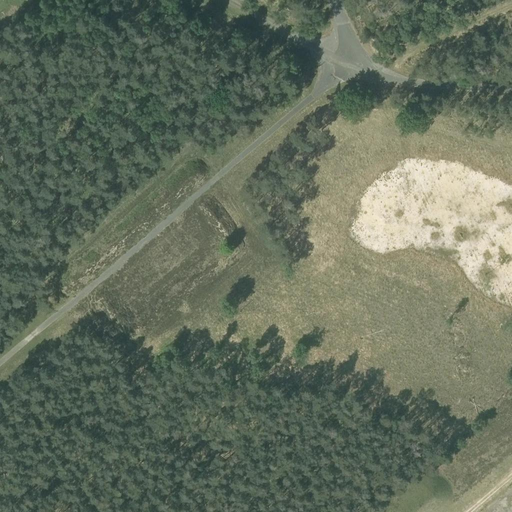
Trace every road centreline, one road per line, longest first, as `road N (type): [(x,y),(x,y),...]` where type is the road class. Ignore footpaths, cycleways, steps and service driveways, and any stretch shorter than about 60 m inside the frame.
road 1 (track): [(354,59),(0,366)]
road 2 (track): [(511,92),(388,81),(354,59)]
road 3 (track): [(368,73),(511,7)]
road 4 (track): [(225,0),(345,68)]
